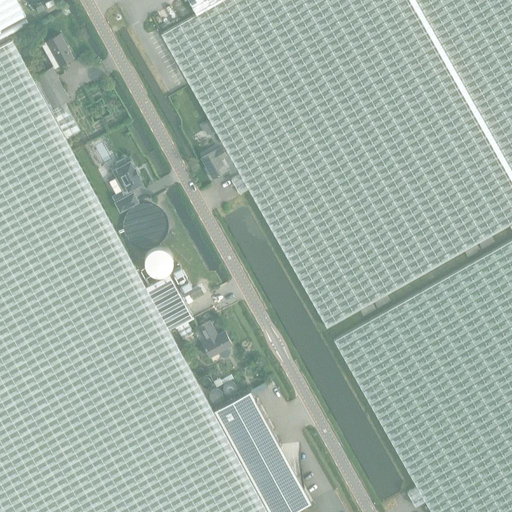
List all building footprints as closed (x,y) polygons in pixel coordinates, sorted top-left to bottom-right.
[(0,0),(0,28),(24,15),(25,15),(17,0),(0,0)] [(326,325),(509,223),(511,220),(511,0),(187,0),(195,12),(160,32),(240,171),(231,176),(239,191),(247,186),(326,325)] [(42,5),(35,8),(38,13),(44,10),(42,5)] [(54,67),(59,64),(73,56),(60,33),(47,41),(41,44),(54,67)] [(12,38),(0,44),(0,511),(268,511),(212,410),(170,331),(145,285),(77,159),(65,136),(32,76),(12,38)] [(34,74),(32,76),(65,136),(79,129),(64,100),(68,98),(51,65),(34,74)] [(202,125),(207,134),(215,130),(209,120),(202,125)] [(202,157),(204,160),(213,176),(226,168),(219,157),(226,153),(222,145),(202,157)] [(118,167),(112,170),(124,191),(125,191),(127,195),(115,202),(120,210),(138,201),(133,192),(132,193),(130,188),(142,182),(130,160),(126,162),(124,158),(115,162),(118,167)] [(511,511),(511,220),(509,223),(511,228),(511,237),(333,338),(416,485),(406,490),(415,505),(424,499),(431,511),(511,511)] [(482,248),(488,244),(494,241),(491,236),(479,243),(482,248)] [(480,250),(477,245),(465,251),(468,256),(480,250)] [(192,289),(180,266),(170,272),(182,294),(192,289)] [(169,272),(145,285),(168,328),(174,324),(176,327),(188,321),(194,317),(169,272)] [(193,299),(204,293),(201,288),(190,294),(193,299)] [(375,302),(378,307),(390,300),(387,295),(375,302)] [(360,310),(363,315),(375,308),(372,303),(360,310)] [(188,321),(176,327),(182,338),(193,332),(188,321)] [(227,346),(231,344),(224,331),(217,334),(210,321),(199,327),(206,340),(203,341),(210,356),(218,351),(220,355),(223,357),(225,357),(228,355),(229,353),(229,350),(227,346)] [(220,378),(213,381),(216,386),(222,383),(220,379),(220,378)] [(268,511),(290,511),(311,501),(251,389),(212,410),(268,511)]
